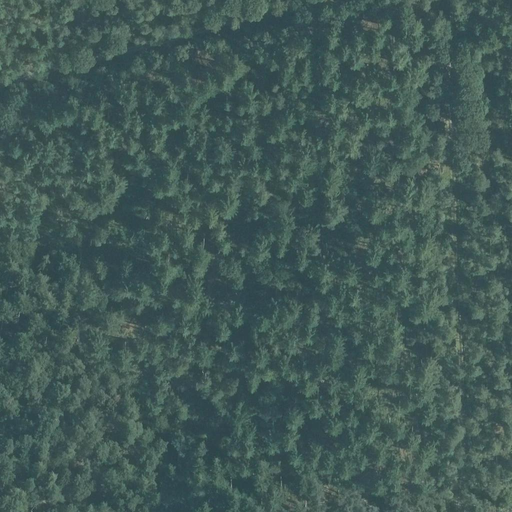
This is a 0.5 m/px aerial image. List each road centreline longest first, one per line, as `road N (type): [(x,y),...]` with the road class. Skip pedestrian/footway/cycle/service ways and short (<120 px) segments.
road 1 (track): [(448,0),(458,511)]
road 2 (track): [(316,0),(0,83)]
